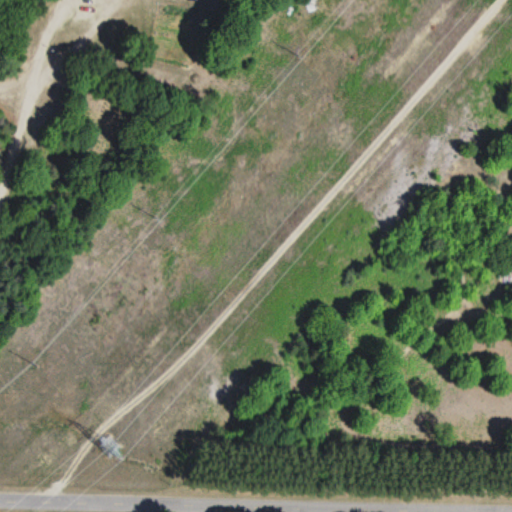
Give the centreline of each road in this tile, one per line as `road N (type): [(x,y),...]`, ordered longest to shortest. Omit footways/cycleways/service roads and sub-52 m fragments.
road 1 (track): [(52,500),(93,442),(199,347),(505,0)]
road 2 (residential): [(442,511),(0,498)]
